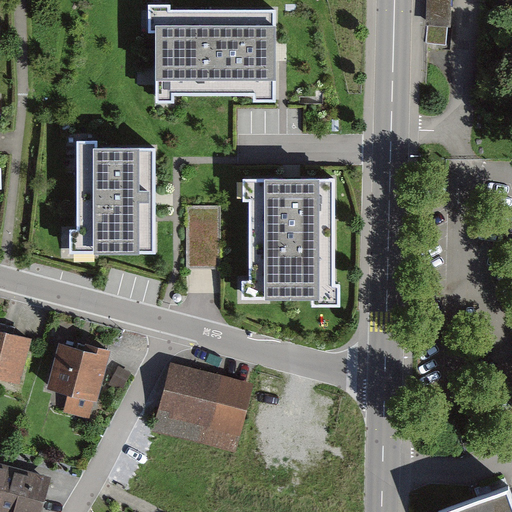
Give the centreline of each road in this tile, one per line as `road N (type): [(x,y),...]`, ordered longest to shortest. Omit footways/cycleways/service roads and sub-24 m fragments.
road 1 (tertiary): [(384,382),(396,0)]
road 2 (unclassified): [(176,331),(384,382)]
road 3 (residential): [(176,331),(70,511)]
road 4 (unclassified): [(0,282),(176,331)]
road 5 (tertiary): [(381,511),(384,382)]
